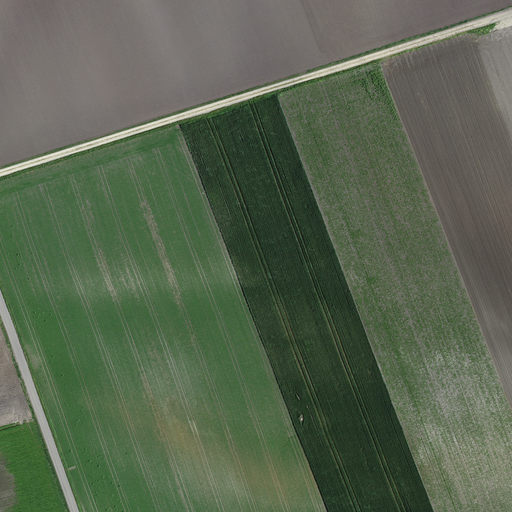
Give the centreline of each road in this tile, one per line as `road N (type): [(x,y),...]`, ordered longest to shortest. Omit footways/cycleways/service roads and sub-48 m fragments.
road 1 (track): [(0,176),(511,13)]
road 2 (track): [(0,283),(78,511)]
